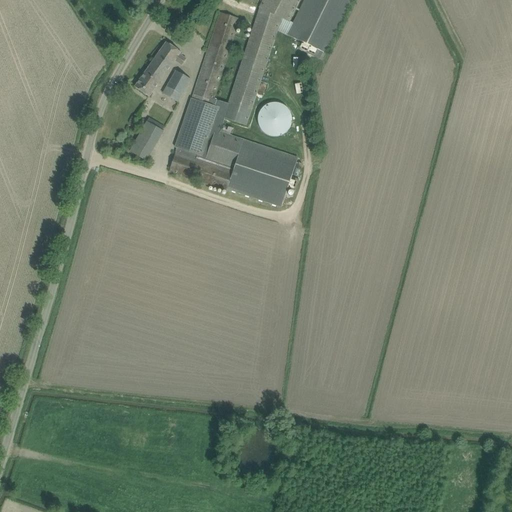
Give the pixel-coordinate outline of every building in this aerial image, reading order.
[(177,148),(170,172),(227,191),(228,188),(279,206),(296,156),(243,139),(220,131),(225,118),(246,125),(278,31),(325,54),(351,0),(305,0),(294,24),(290,22),(300,0),(263,0),(260,7),(228,104),(214,98),(240,18),(220,13),(193,98),(192,98),(175,147),(177,148)] [(182,66),(186,59),(179,54),(180,52),(166,42),(135,87),(149,97),(175,61),(182,66)] [(181,95),(190,80),(175,71),(166,87),(181,95)] [(275,136),(284,134),(288,130),(291,125),(292,118),(290,111),(286,106),(280,103),(273,103),(267,105),(262,108),(259,113),(258,120),(259,126),(263,131),(268,135),(275,136)] [(147,161),(163,132),(154,127),(147,122),(130,151),(138,156),(147,161)]
